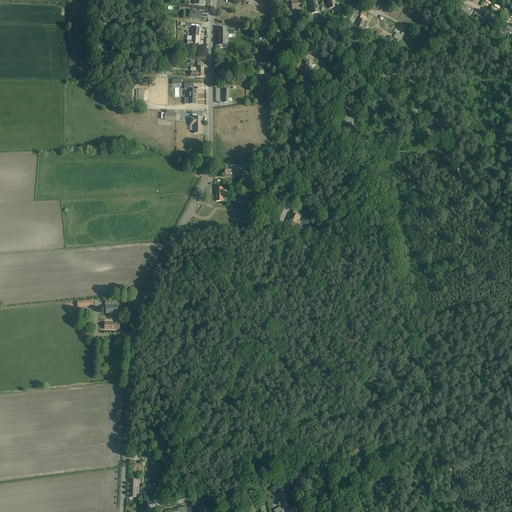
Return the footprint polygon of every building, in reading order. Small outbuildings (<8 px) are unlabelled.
[(292,11),(301,9),(299,0),(286,0),(288,4),(291,3),(292,11)] [(327,0),(329,9),(336,8),(334,0),(327,0)] [(311,14),(319,13),(317,2),(309,3),(311,14)] [(462,7),(460,11),(470,15),(472,12),(462,7)] [(186,10),(186,17),(188,17),(188,20),(201,20),(202,11),(186,10)] [(361,15),(356,26),(362,28),(365,29),(368,22),(365,21),(367,17),(361,15)] [(489,21),(487,24),(497,29),(498,26),(489,21)] [(187,45),(199,46),(201,28),(192,27),(191,41),(187,40),(187,45)] [(234,35),(234,29),(220,29),(220,34),(218,34),(218,45),(228,45),(228,35),(234,35)] [(278,40),(284,40),(285,38),(288,38),(288,32),(275,31),(275,37),(278,37),(278,40)] [(106,47),(103,39),(97,43),(98,44),(95,46),(98,51),(106,47)] [(128,56),(126,63),(132,65),(135,58),(128,56)] [(305,70),(315,70),(315,65),(312,65),(312,61),(306,61),(305,70)] [(189,77),(204,77),(204,67),(203,67),(203,63),(198,63),(198,67),(191,67),(191,71),(190,71),(190,72),(189,72),(189,77)] [(172,87),(181,87),(181,79),(172,79),(172,87)] [(305,83),(302,83),(302,90),(314,89),(313,81),(305,82),(305,83)] [(184,104),(196,104),(196,89),(189,89),(188,98),(184,98),(184,104)] [(144,90),(136,90),(136,100),(138,100),(138,103),(144,103),(144,90)] [(164,113),(164,121),(176,121),(176,113),(164,113)] [(347,124),(351,124),(351,116),(339,117),(340,125),(347,125),(347,124)] [(193,133),(202,133),(202,117),(189,117),(189,125),(193,126),(193,133)] [(439,123),(435,126),(439,132),(443,130),(439,123)] [(346,133),(343,132),(340,138),(356,144),(357,142),(344,137),(346,133)] [(226,174),(239,173),(239,165),(235,165),(235,164),(230,165),(230,164),(224,165),(225,176),(226,176),(226,174)] [(227,194),(226,188),(216,188),(216,201),(223,201),(223,194),(227,194)] [(287,224),(294,227),(298,219),(300,221),(302,217),(301,217),(303,213),(300,212),(302,210),(301,209),(295,206),(293,213),(292,213),(287,224)] [(117,300),(105,300),(106,313),(118,312),(117,300)] [(156,446),(154,454),(161,456),(163,449),(156,446)] [(130,479),(129,497),(136,497),(136,494),(139,494),(139,485),(140,485),(140,480),(130,479)] [(377,495),(386,493),(384,485),(376,487),(377,495)] [(208,511),(208,506),(207,506),(205,501),(198,503),(200,511),(208,511)]
